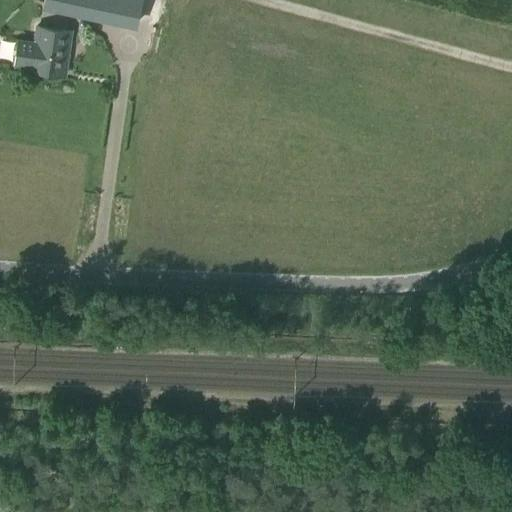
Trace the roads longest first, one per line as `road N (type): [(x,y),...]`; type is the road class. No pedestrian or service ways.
road 1 (unclassified): [(511,259),(367,278),(0,269)]
road 2 (track): [(257,0),(511,67)]
